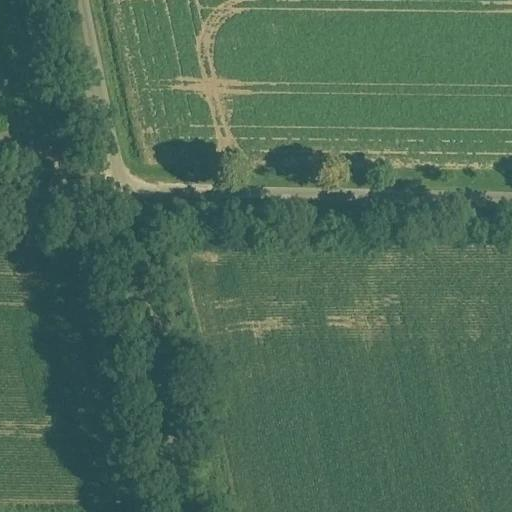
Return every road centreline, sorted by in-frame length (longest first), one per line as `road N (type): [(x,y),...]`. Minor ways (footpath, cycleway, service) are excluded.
road 1 (residential): [(511,199),(119,190)]
road 2 (unclassified): [(185,511),(119,190)]
road 3 (residential): [(119,190),(81,0)]
